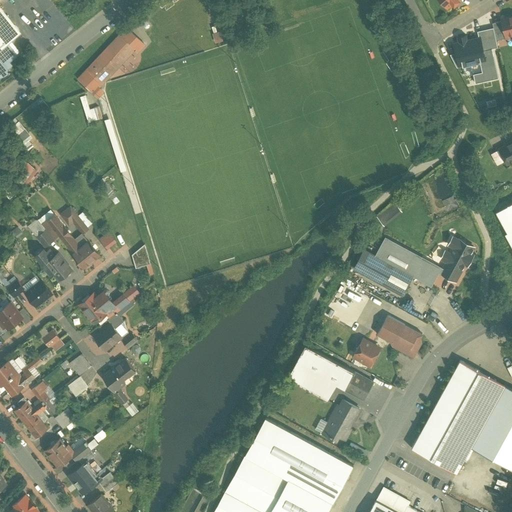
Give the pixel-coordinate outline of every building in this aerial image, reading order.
[(0,49),(7,44),(20,33),(0,8),(0,49)] [(509,17),(503,18),(502,19),(502,21),(506,38),(511,37),(511,16),(509,17)] [(502,21),(493,23),(496,41),(506,38),(502,21)] [(478,35),(471,36),(471,37),(463,38),(468,57),(490,52),(486,33),(478,35)] [(120,36),(93,65),(87,71),(101,84),(116,68),(112,64),(130,45),(120,36)] [(7,44),(0,49),(0,77),(3,77),(5,75),(9,72),(8,71),(8,72),(6,70),(11,67),(8,63),(16,56),(7,44)] [(130,45),(112,64),(116,68),(101,84),(87,71),(79,80),(97,97),(102,91),(99,88),(135,50),(130,45)] [(498,53),(490,55),(494,72),(502,71),(498,53)] [(90,123),(103,119),(99,106),(91,109),(87,95),(82,97),(90,123)] [(36,142),(18,116),(8,124),(23,146),(25,150),(36,142)] [(511,142),(499,149),(508,164),(511,161),(511,142)] [(30,163),(26,168),(29,170),(25,174),(30,179),(38,170),(30,163)] [(511,204),(496,214),(507,233),(504,235),(511,248),(511,204)] [(396,205),(379,219),(384,224),(400,210),(396,205)] [(72,208),(62,215),(70,224),(73,222),(72,220),(78,216),(72,208)] [(88,229),(78,216),(72,220),(73,222),(83,233),(88,229)] [(64,225),(63,225),(57,217),(50,222),(49,223),(59,236),(69,249),(70,248),(67,245),(74,239),(72,236),(73,236),(64,225)] [(59,236),(49,223),(50,222),(48,220),(43,225),(54,239),(59,236)] [(112,230),(101,238),(109,248),(120,241),(112,230)] [(453,247),(450,253),(446,251),(441,259),(447,262),(441,273),(455,281),(465,264),(468,266),(474,255),(470,253),(474,247),(460,240),(453,237),(449,245),(453,247)] [(89,241),(81,248),(74,239),(67,245),(70,248),(73,253),(73,254),(84,268),(86,267),(89,267),(92,265),(92,262),(100,255),(89,241)] [(422,259),(386,239),(377,257),(412,276),(421,281),(424,276),(428,270),(438,275),(439,272),(438,274),(420,264),(422,259)] [(145,244),(132,255),(136,268),(151,264),(145,244)] [(72,270),(58,253),(55,256),(51,250),(49,250),(39,258),(51,274),(53,273),(59,280),(72,270)] [(365,251),(355,268),(367,274),(377,257),(365,251)] [(412,276),(377,257),(367,274),(367,275),(403,294),(412,276)] [(18,280),(8,288),(15,297),(25,288),(18,280)] [(42,280),(26,292),(37,306),(52,293),(42,280)] [(328,315),(354,328),(367,300),(346,290),(340,302),(336,300),(328,315)] [(97,296),(95,293),(80,305),(94,323),(107,312),(110,316),(129,301),(124,294),(113,303),(104,291),(97,296)] [(4,308),(0,311),(0,323),(4,328),(6,326),(9,329),(22,318),(10,303),(4,308)] [(111,323),(95,336),(106,350),(106,349),(122,336),(115,328),(124,321),(117,312),(108,319),(111,323)] [(423,334),(388,315),(378,334),(409,352),(415,350),(423,334)] [(53,330),(42,338),(50,347),(60,339),(53,330)] [(133,333),(123,341),(128,347),(138,339),(133,333)] [(380,348),(363,339),(359,348),(357,348),(354,353),(355,355),(354,356),(364,362),(365,364),(368,366),(373,364),(375,361),(374,359),(380,348)] [(354,373),(305,347),(288,380),(328,401),(337,385),(345,389),(354,373)] [(33,361),(22,369),(25,373),(29,370),(42,360),(39,356),(33,361)] [(13,357),(9,360),(0,367),(0,381),(2,385),(4,383),(22,369),(13,357)] [(126,358),(102,377),(111,388),(112,388),(119,383),(121,386),(125,383),(123,380),(135,371),(136,371),(126,358)] [(460,360),(417,439),(412,449),(457,473),(462,464),(505,385),(460,360)] [(88,361),(76,369),(81,376),(92,367),(88,361)] [(22,369),(4,383),(13,395),(35,377),(29,370),(25,373),(22,369)] [(373,382),(355,372),(354,373),(345,389),(364,399),(373,382)] [(81,376),(68,385),(77,396),(89,386),(81,376)] [(50,399),(43,390),(46,387),(43,382),(32,390),(40,399),(43,405),(50,400),(50,399)] [(511,384),(510,384),(475,447),(511,465),(511,384)] [(128,400),(118,387),(113,391),(123,404),(128,400)] [(61,391),(55,396),(58,400),(64,395),(61,391)] [(32,407),(24,397),(18,402),(20,406),(15,410),(23,421),(43,405),(40,399),(34,403),(35,405),(32,407)] [(52,404),(50,400),(43,405),(46,408),(51,415),(61,408),(56,401),(52,404)] [(360,409),(344,400),(340,407),(338,406),(323,433),(336,440),(339,436),(345,439),(351,430),(348,428),(352,421),(353,422),(360,409)] [(135,402),(128,406),(133,414),(140,411),(135,402)] [(43,405),(23,421),(36,438),(48,429),(38,415),(46,408),(43,405)] [(63,417),(52,425),(56,430),(67,421),(63,417)] [(354,466),(266,418),(245,455),(333,503),(354,466)] [(128,425),(134,433),(142,427),(136,420),(128,425)] [(95,436),(99,441),(108,435),(104,429),(95,436)] [(60,439),(45,450),(59,467),(64,463),(73,456),(60,439)] [(96,448),(84,457),(89,464),(108,450),(102,442),(95,447),(96,448)] [(328,511),(333,503),(245,455),(225,492),(261,511),(328,511)] [(73,456),(64,463),(68,468),(77,461),(73,456)] [(83,463),(66,476),(79,493),(85,488),(91,481),(84,471),(87,468),(83,463)] [(99,475),(91,481),(85,488),(91,495),(102,486),(106,483),(99,475)] [(106,483),(102,486),(107,492),(120,482),(115,476),(106,483)] [(261,511),(225,492),(214,511),(261,511)] [(113,511),(115,511),(101,494),(88,504),(93,511),(113,511)] [(26,495),(13,505),(13,506),(13,509),(10,508),(9,511),(39,511),(36,507),(31,500),(30,500),(26,495)] [(404,511),(393,511),(375,502),(369,511),(418,511),(407,506),(404,511)] [(6,503),(0,509),(0,511),(9,511),(10,508),(6,503)]
